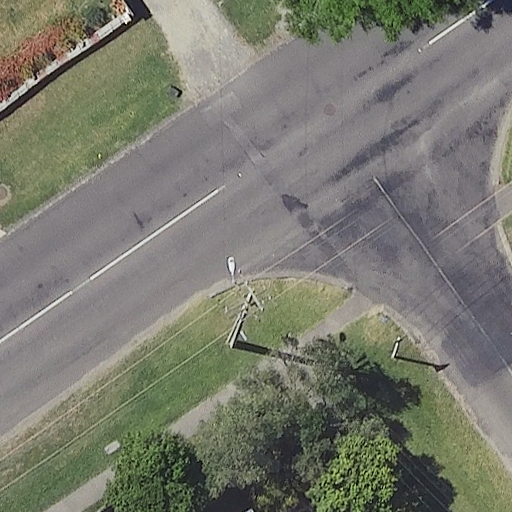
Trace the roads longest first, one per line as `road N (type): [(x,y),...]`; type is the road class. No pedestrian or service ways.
road 1 (tertiary): [(337,117),(0,350)]
road 2 (residential): [(511,369),(337,117)]
road 3 (tertiary): [(505,0),(337,117)]
